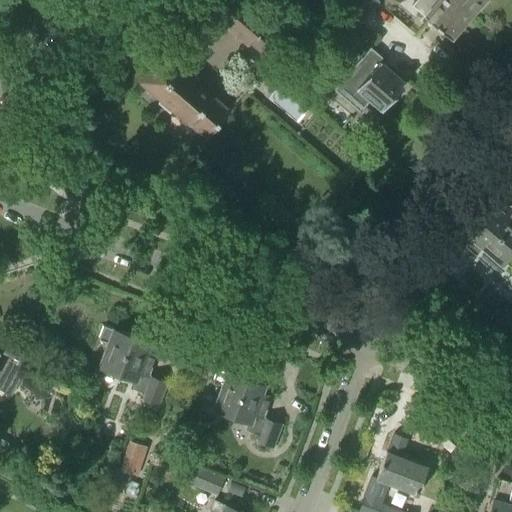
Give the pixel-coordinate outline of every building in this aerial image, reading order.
[(238,0),(222,0),(210,15),(247,47),(249,44),(264,57),(279,39),(264,26),(267,24),(238,0)] [(346,0),(340,7),(358,22),(368,9),(357,0),(346,0)] [(357,0),(368,9),(375,0),(357,0)] [(472,12),(458,0),(416,0),(411,6),(449,38),(472,12)] [(458,0),(472,12),(482,0),(458,0)] [(291,38),(298,38),(299,23),(291,23),(291,38)] [(403,84),(378,62),(382,58),(370,48),(334,90),(360,112),(369,102),(382,113),(384,111),(395,98),(393,96),(403,84)] [(157,49),(133,77),(206,139),(230,111),(157,49)] [(481,247),(501,263),(503,265),(511,253),(511,210),(509,207),(503,214),(496,208),(463,246),(474,255),(481,247)] [(451,314),(441,312),(439,319),(449,322),(451,314)] [(149,342),(103,325),(97,340),(106,343),(96,367),(132,380),(129,388),(143,393),(141,400),(158,406),(168,383),(146,374),(154,353),(146,350),(149,342)] [(11,363),(16,366),(27,344),(4,333),(0,341),(0,377),(2,379),(11,363)] [(272,448),(281,424),(261,416),(269,396),(260,393),(264,384),(218,368),(217,370),(216,370),(212,382),(220,385),(211,410),(247,423),(244,431),(258,436),(256,442),(272,448)] [(371,476),(363,496),(361,495),(355,509),(361,511),(385,511),(388,505),(384,503),(390,485),(416,495),(427,466),(400,456),(407,438),(394,432),(375,478),(371,476)] [(0,438),(0,455),(1,456),(8,443),(0,438)] [(147,447),(128,441),(119,470),(138,475),(147,447)] [(361,442),(354,461),(362,464),(369,446),(361,442)] [(218,490),(224,477),(197,465),(191,479),(218,490)] [(189,466),(186,472),(193,474),(195,469),(189,466)] [(511,511),(511,482),(498,479),(488,511),(511,511)] [(238,511),(212,499),(208,509),(209,510),(208,511),(238,511)]
